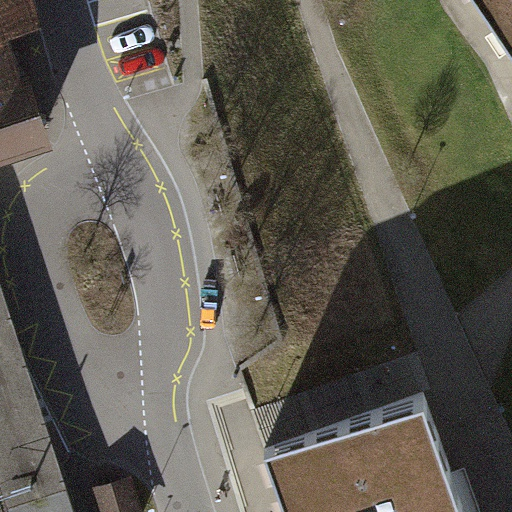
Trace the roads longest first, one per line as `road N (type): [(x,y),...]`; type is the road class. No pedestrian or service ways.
road 1 (residential): [(59,0),(162,263),(168,426),(187,511)]
road 2 (residential): [(447,363),(508,511)]
